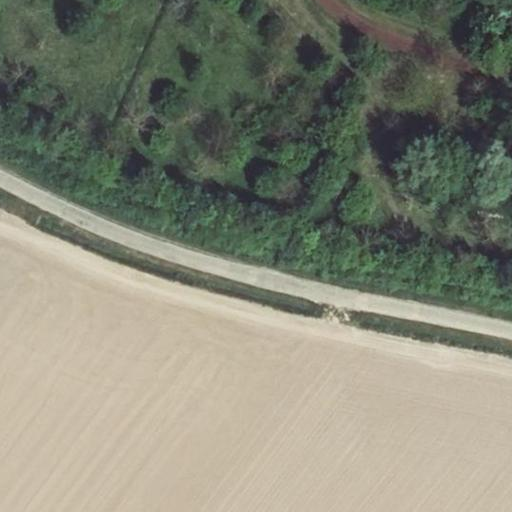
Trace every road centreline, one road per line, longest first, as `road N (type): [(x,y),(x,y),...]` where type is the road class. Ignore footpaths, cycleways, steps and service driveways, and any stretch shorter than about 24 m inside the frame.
road 1 (unclassified): [(511,332),(325,295),(159,250),(0,180)]
road 2 (track): [(511,99),(482,75),(377,34),(344,0)]
